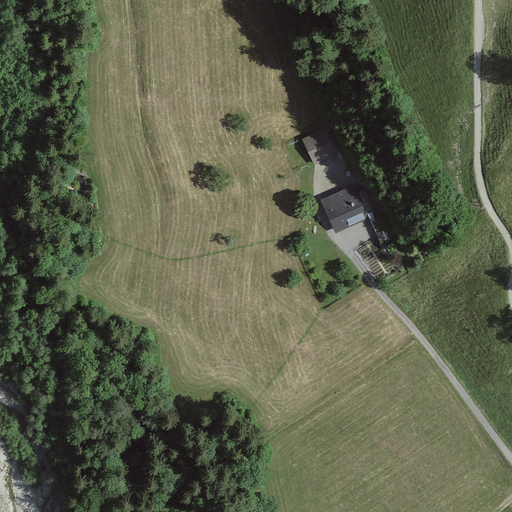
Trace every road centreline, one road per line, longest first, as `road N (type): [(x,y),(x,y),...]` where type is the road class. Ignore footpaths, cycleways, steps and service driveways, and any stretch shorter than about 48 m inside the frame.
road 1 (track): [(477,0),(467,165),(498,226),(500,286),(511,320)]
road 2 (track): [(511,465),(352,265)]
